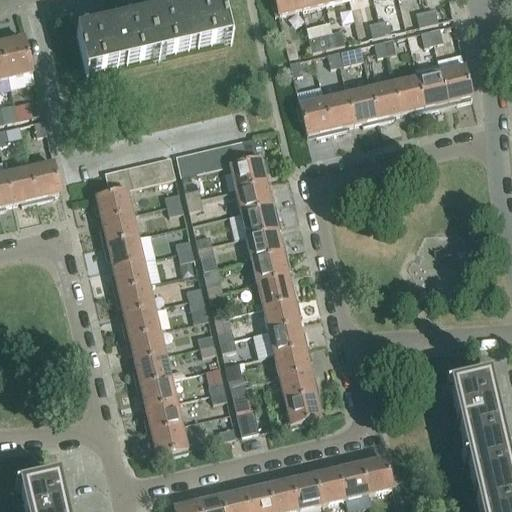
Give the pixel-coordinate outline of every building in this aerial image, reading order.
[(301,15),(297,0),(272,0),(274,6),(271,7),(274,20),(278,19),(278,20),(301,15)] [(325,9),(322,0),(297,0),(301,15),(325,9)] [(348,4),(347,0),(322,0),(325,9),(348,4)] [(230,47),(220,4),(148,20),(158,64),(230,47)] [(434,13),(425,15),(428,29),(438,27),(434,13)] [(428,29),(425,15),(415,17),(418,32),(428,29)] [(158,64),(148,20),(75,37),(85,81),(158,64)] [(388,24),(378,26),(381,40),(391,38),(388,24)] [(381,40),(378,26),(368,28),(372,42),(381,40)] [(442,47),(439,33),(429,35),(433,49),(442,47)] [(341,35),(331,37),(334,51),(344,49),(341,35)] [(433,49),(429,35),(420,37),(423,51),(433,49)] [(334,51),(331,37),(308,43),(311,57),(334,51)] [(32,78),(23,41),(15,43),(14,40),(0,42),(0,48),(8,83),(32,78)] [(396,58),(392,44),(383,46),(386,60),(396,58)] [(294,46),(284,48),(288,62),(297,60),(294,46)] [(386,60),(383,46),(373,48),(376,62),(386,60)] [(0,85),(8,83),(0,48),(0,85)] [(345,55),(336,57),(339,71),(349,69),(363,65),(360,51),(345,55)] [(339,71),(336,57),(326,59),(329,73),(339,71)] [(302,80),(299,66),(289,68),(292,82),(302,80)] [(437,68),(414,73),(416,81),(415,81),(423,117),(439,113),(438,110),(447,108),(439,75),(437,68)] [(470,103),(463,70),(439,75),(447,108),(454,106),(455,109),(469,106),(469,103),(470,103)] [(423,117),(415,81),(392,86),(399,119),(408,117),(408,120),(423,117)] [(399,119),(392,86),(368,92),(376,128),(392,124),(392,121),(399,119)] [(298,109),(295,110),(298,125),(301,124),(305,141),(313,139),(314,142),(330,138),(321,103),(323,102),(320,91),(295,97),(298,109)] [(376,128),(368,92),(344,97),(352,130),(360,128),(361,131),(376,128)] [(352,130),(344,97),(323,102),(321,103),(330,138),(345,135),(344,132),(352,130)] [(41,119),(38,105),(28,107),(14,111),(18,125),(41,119)] [(0,129),(18,125),(14,111),(0,114),(0,129)] [(46,139),(42,125),(33,127),(36,141),(46,139)] [(258,164),(253,143),(241,146),(245,167),(258,164)] [(245,167),(241,146),(230,148),(234,169),(245,167)] [(234,169),(230,148),(219,151),(223,172),(229,171),(234,169)] [(223,172),(219,151),(208,154),(212,175),(223,172)] [(212,175),(208,154),(197,156),(202,177),(212,175)] [(202,177),(197,156),(186,159),(191,180),(202,177)] [(191,180),(186,159),(175,161),(180,182),(190,180),(191,180)] [(174,184),(169,162),(158,165),(163,186),(174,184)] [(245,167),(234,169),(229,171),(234,194),(266,187),(264,179),(267,178),(264,164),(261,165),(261,163),(258,164),(245,167)] [(163,186),(158,165),(147,168),(152,189),(163,186)] [(60,199),(52,166),(28,172),(37,208),(52,204),(51,201),(60,199)] [(152,189),(147,168),(137,170),(142,191),(152,189)] [(142,191),(137,170),(127,172),(132,193),(142,191)] [(37,208),(28,172),(5,177),(13,209),(21,208),(22,211),(37,208)] [(132,193),(127,172),(116,175),(121,196),(127,195),(132,193)] [(121,196),(116,175),(104,178),(109,199),(121,196)] [(13,209),(5,177),(0,178),(0,216),(6,215),(5,211),(13,209)] [(193,195),(190,180),(180,182),(186,207),(200,203),(198,194),(193,195)] [(268,195),(266,187),(234,194),(240,218),(274,210),(271,195),(268,195)] [(133,219),(127,195),(121,196),(109,199),(94,202),(94,204),(91,204),(95,219),(98,218),(100,226),(133,219)] [(180,208),(178,198),(164,202),(166,211),(180,208)] [(202,213),(200,203),(186,207),(188,217),(202,213)] [(182,218),(180,208),(166,211),(169,221),(182,218)] [(278,225),(274,210),(240,218),(245,241),(277,234),(275,226),(278,225)] [(138,242),(133,219),(100,226),(102,234),(99,235),(102,250),(138,242)] [(279,242),(277,234),(245,241),(251,264),(285,256),(282,241),(279,242)] [(209,241),(195,244),(197,253),(211,250),(209,241)] [(143,265),(138,242),(102,250),(106,266),(109,265),(111,273),(143,265)] [(191,255),(189,245),(175,249),(177,258),(191,255)] [(211,250),(197,253),(199,263),(210,261),(213,260),(211,250)] [(193,264),(191,255),(177,258),(179,268),(193,264)] [(289,272),(285,256),(251,264),(256,288),(288,281),(286,273),(289,272)] [(149,288),(143,265),(111,273),(113,281),(110,282),(113,297),(149,288)] [(290,289),(288,281),(256,288),(260,306),(253,308),(253,310),(252,310),(253,314),(297,304),(293,288),(290,289)] [(154,312),(149,288),(113,297),(117,312),(120,311),(122,320),(154,312)] [(220,288),(206,291),(208,301),(222,297),(220,288)] [(202,302),(200,292),(186,296),(188,305),(202,302)] [(224,307),(222,297),(208,301),(210,310),(224,307)] [(204,311),(202,302),(188,305),(191,315),(204,311)] [(300,320),(297,304),(253,314),(253,315),(248,316),(250,324),(263,320),(266,336),(299,328),(297,320),(300,320)] [(160,336),(154,312),(122,320),(124,328),(121,329),(124,344),(160,336)] [(266,336),(251,339),(257,363),(272,360),(307,351),(304,335),(301,336),(299,328),(266,336)] [(231,335),(217,338),(219,348),(233,344),(231,335)] [(165,359),(160,336),(124,344),(128,359),(131,359),(133,366),(165,359)] [(213,349),(211,340),(197,343),(199,352),(213,349)] [(235,354),(233,344),(219,348),(221,357),(235,354)] [(215,359),(213,349),(199,352),(201,362),(215,359)] [(311,367),(307,351),(272,360),(277,382),(310,375),(308,367),(311,367)] [(171,383),(165,359),(133,366),(135,374),(132,375),(135,391),(171,383)] [(239,368),(224,371),(230,394),(244,391),(239,368)] [(484,368),(462,373),(465,385),(486,380),(484,368)] [(312,383),(310,375),(277,382),(283,406),(318,398),(315,382),(312,383)] [(505,452),(488,379),(486,380),(465,385),(445,389),(462,462),(505,452)] [(176,406),(171,383),(135,391),(139,406),(142,405),(144,413),(176,406)] [(224,396),(221,386),(208,389),(210,399),(224,396)] [(246,401),(244,391),(230,394),(232,404),(246,401)] [(226,405),(224,396),(210,399),(212,409),(226,405)] [(322,413),(318,398),(283,406),(289,430),(290,430),(290,433),(304,430),(303,427),(320,423),(318,413),(322,413)] [(182,430),(176,406),(144,413),(146,422),(143,423),(146,438),(182,430)] [(252,414),(235,418),(241,441),(258,437),(252,414)] [(187,454),(182,430),(146,438),(150,453),(153,453),(155,462),(172,457),(173,461),(187,458),(186,454),(187,454)] [(235,443),(233,433),(219,436),(221,446),(235,443)] [(511,511),(511,482),(505,452),(462,462),(473,511),(511,511)] [(392,494),(384,462),(376,464),(375,460),(360,464),(369,499),(392,494)] [(369,499),(360,464),(344,468),(345,471),(337,473),(345,505),(369,499)] [(30,475),(33,486),(54,481),(51,470),(30,475)] [(345,505),(337,473),(329,475),(328,471),(313,475),(322,510),(345,505)] [(314,511),(322,510),(313,475),(298,478),(299,482),(291,484),(297,511),(314,511)] [(65,511),(58,480),(54,481),(33,486),(15,490),(19,511),(65,511)] [(297,511),(291,484),(283,485),(282,482),(267,486),(272,511),(297,511)] [(272,511),(267,486),(251,490),(252,493),(244,494),(248,511),(272,511)] [(248,511),(244,494),(236,496),(235,493),(220,497),(223,511),(248,511)] [(223,511),(220,497),(204,500),(205,504),(198,505),(199,511),(223,511)]
